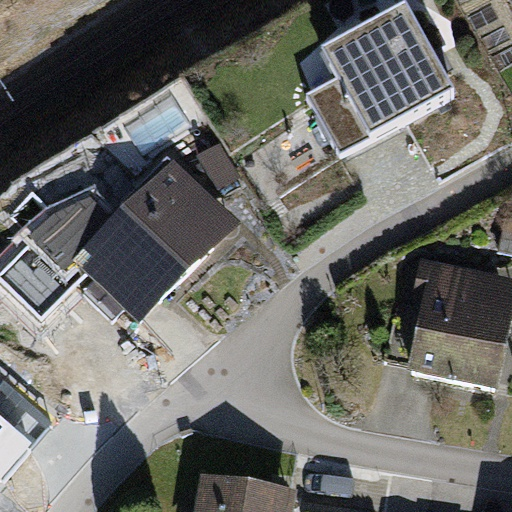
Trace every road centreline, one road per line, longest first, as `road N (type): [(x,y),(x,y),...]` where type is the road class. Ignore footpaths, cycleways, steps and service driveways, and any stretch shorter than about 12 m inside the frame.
road 1 (residential): [(511,174),(363,255),(225,363)]
road 2 (residential): [(225,363),(268,424),(337,448),(511,479)]
road 3 (residential): [(225,363),(74,511)]
